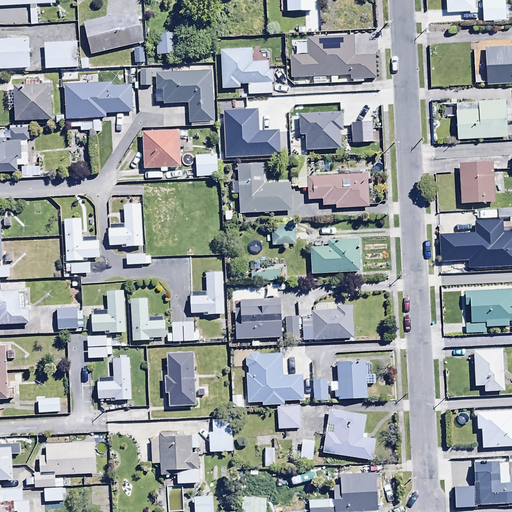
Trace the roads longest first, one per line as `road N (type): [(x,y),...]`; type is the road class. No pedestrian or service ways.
road 1 (residential): [(399,0),(426,507)]
road 2 (residential): [(0,189),(100,185),(104,270),(177,269),(178,314)]
